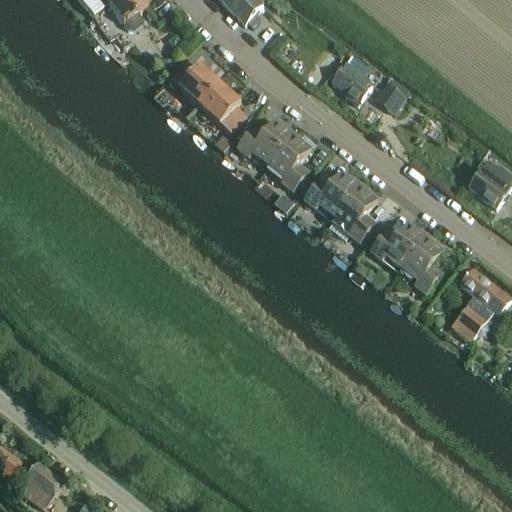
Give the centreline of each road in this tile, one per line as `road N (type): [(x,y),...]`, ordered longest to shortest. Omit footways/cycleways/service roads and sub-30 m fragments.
road 1 (secondary): [(511,270),(275,87),(183,0)]
road 2 (unclassified): [(137,511),(0,401)]
